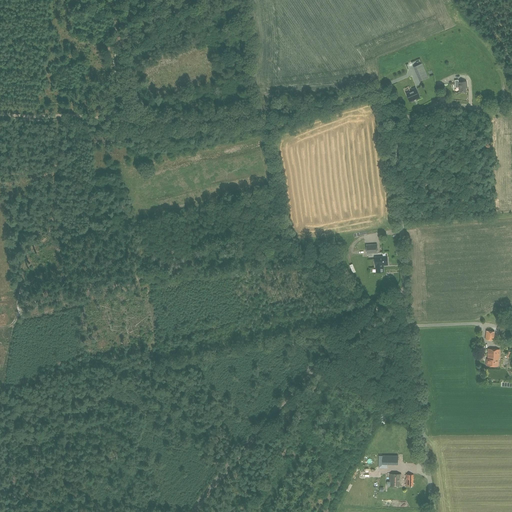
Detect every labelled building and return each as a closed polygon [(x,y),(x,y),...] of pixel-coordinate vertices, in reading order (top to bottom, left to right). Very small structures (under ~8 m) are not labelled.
[(421,64),(414,67),(420,81),(427,78),(421,64)] [(467,87),(466,81),(458,82),(458,80),(455,80),(455,88),(459,87),(459,92),(466,91),(466,88),(467,87)] [(412,89),(413,91),(406,93),(409,100),(415,98),(416,98),(419,97),(415,88),(412,89)] [(377,253),(377,244),(366,245),(366,254),(377,253)] [(375,266),(376,266),(376,272),(383,272),(383,265),(387,265),(387,257),(375,258),(375,266)] [(341,261),(337,258),(330,264),(333,268),(341,261)] [(501,318),(498,329),(506,331),(509,320),(501,318)] [(485,339),(493,340),(494,332),(486,331),(485,339)] [(500,349),(488,349),(488,359),(487,359),(486,366),(498,366),(499,359),(500,349)] [(398,455),(383,455),(382,464),(398,464),(398,455)] [(391,481),(391,482),(387,482),(386,482),(386,485),(387,486),(391,486),(391,487),(399,487),(400,481),(401,481),(401,474),(390,474),(390,481),(391,481)]
